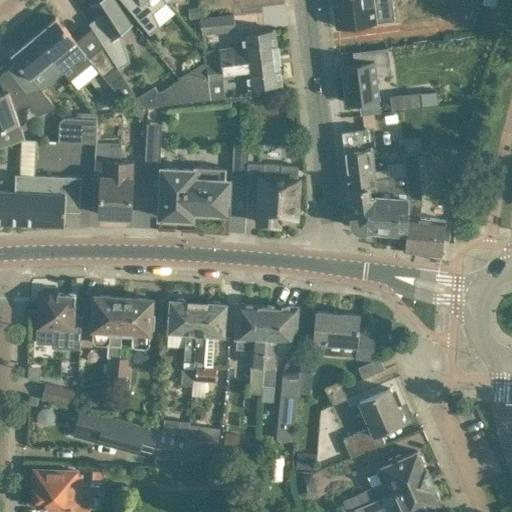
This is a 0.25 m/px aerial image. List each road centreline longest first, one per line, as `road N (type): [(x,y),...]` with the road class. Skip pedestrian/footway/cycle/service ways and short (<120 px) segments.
road 1 (tertiary): [(336,267),(160,252),(3,254)]
road 2 (residential): [(336,267),(302,0)]
road 3 (residential): [(0,377),(3,254)]
